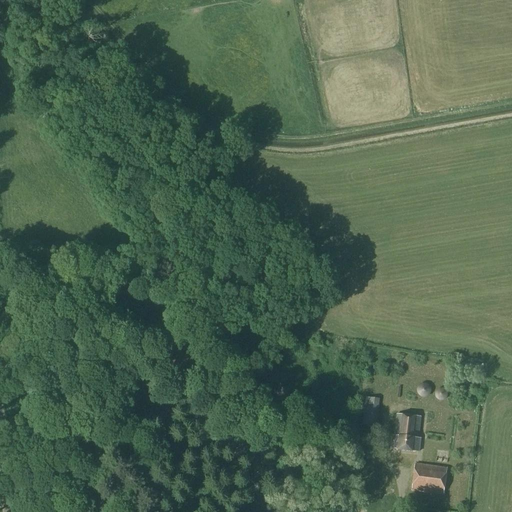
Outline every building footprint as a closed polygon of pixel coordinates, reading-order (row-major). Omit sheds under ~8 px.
[(431,387),(421,388),(423,399),(433,397),(431,387)] [(447,402),(450,392),(441,390),(438,400),(447,402)] [(376,427),(379,399),(364,398),(361,426),(376,427)] [(418,438),(420,417),(396,414),(394,436),(392,435),(391,449),(419,452),(420,438),(418,438)] [(442,494),(446,468),(415,464),(411,490),(442,494)]
